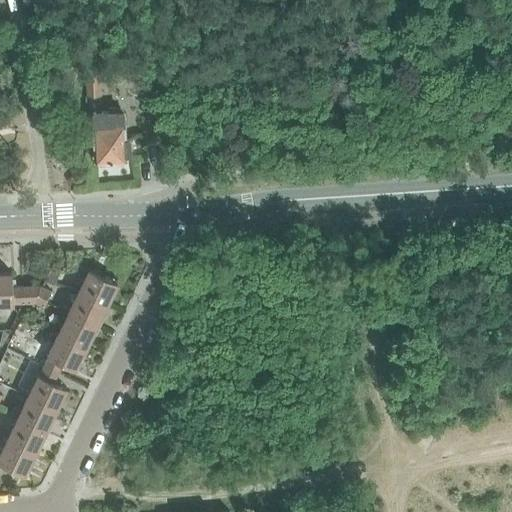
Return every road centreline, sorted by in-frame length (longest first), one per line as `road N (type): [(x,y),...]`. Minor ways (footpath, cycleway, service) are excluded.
road 1 (residential): [(60,498),(194,229),(193,210)]
road 2 (secondary): [(193,210),(511,187)]
road 3 (secondary): [(0,219),(193,210)]
